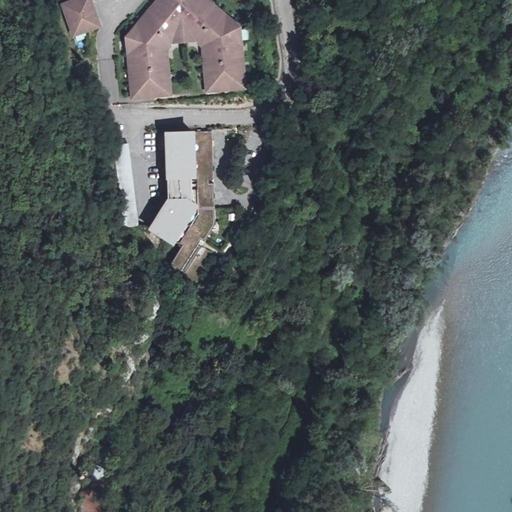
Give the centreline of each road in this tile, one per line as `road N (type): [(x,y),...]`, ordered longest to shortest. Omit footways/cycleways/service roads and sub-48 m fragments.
road 1 (track): [(255,196),(147,378),(119,511)]
road 2 (residential): [(134,119),(112,105),(104,41),(129,0)]
road 3 (residential): [(270,108),(239,118),(134,119)]
road 4 (residential): [(270,108),(272,149),(255,196),(224,196)]
